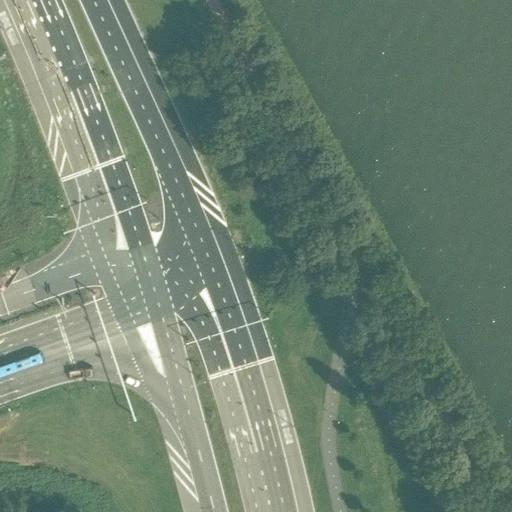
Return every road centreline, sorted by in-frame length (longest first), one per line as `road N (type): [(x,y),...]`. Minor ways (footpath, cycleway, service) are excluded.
road 1 (secondary): [(212,266),(93,0)]
road 2 (secondary): [(41,0),(143,255)]
road 3 (secondary): [(273,511),(212,266)]
road 4 (secondary): [(162,311),(213,511)]
road 5 (motorway): [(0,369),(162,311)]
road 6 (motorway): [(143,255),(0,301)]
